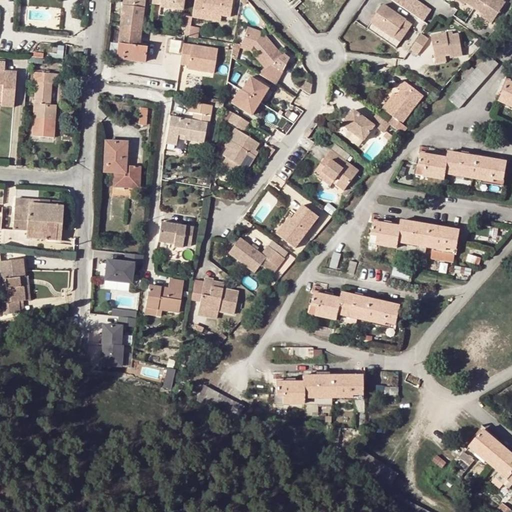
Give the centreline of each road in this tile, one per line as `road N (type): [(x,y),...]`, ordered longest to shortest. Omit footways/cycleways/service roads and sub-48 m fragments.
road 1 (residential): [(322,72),(313,110),(244,202),(214,224),(205,250)]
road 2 (residential): [(100,0),(86,185)]
road 3 (residential): [(307,272),(408,295),(465,295)]
road 4 (residential): [(86,185),(80,343)]
road 5 (residential): [(273,328),(259,348),(263,366),(350,365),(361,355)]
road 6 (residential): [(511,211),(378,187)]
